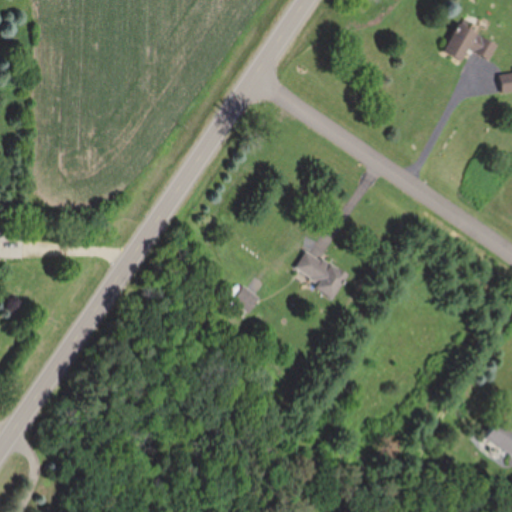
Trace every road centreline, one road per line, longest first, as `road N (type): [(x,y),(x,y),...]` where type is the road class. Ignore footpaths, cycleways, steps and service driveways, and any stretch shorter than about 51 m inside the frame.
road 1 (secondary): [(306,0),(0,448)]
road 2 (residential): [(255,77),(511,252)]
